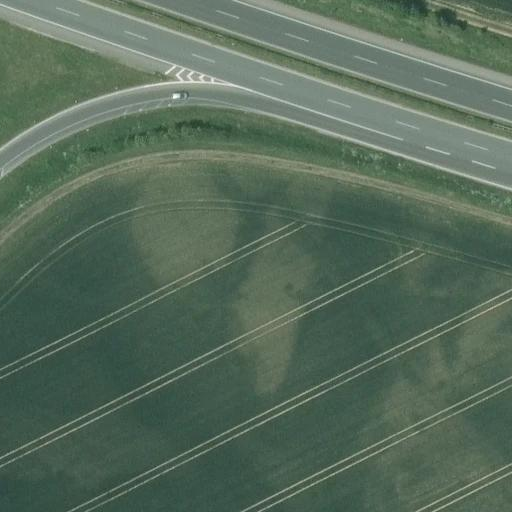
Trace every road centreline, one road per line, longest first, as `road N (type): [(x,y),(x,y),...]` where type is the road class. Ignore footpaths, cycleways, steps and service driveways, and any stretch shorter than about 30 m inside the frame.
road 1 (track): [(0,242),(93,180),(183,159),(309,174),(511,228)]
road 2 (motorway): [(0,161),(84,113),(159,94),(233,95),(429,135)]
road 3 (motorway): [(31,0),(429,135)]
road 4 (motorway): [(511,105),(186,0)]
road 5 (track): [(386,0),(511,42)]
